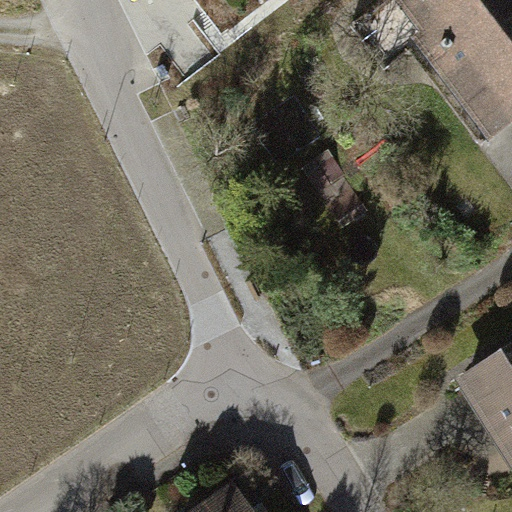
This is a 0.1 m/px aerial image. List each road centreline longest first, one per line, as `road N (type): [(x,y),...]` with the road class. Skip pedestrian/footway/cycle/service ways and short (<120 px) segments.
road 1 (residential): [(243,378),(78,0)]
road 2 (residential): [(28,511),(243,378)]
road 3 (residential): [(243,378),(353,511)]
